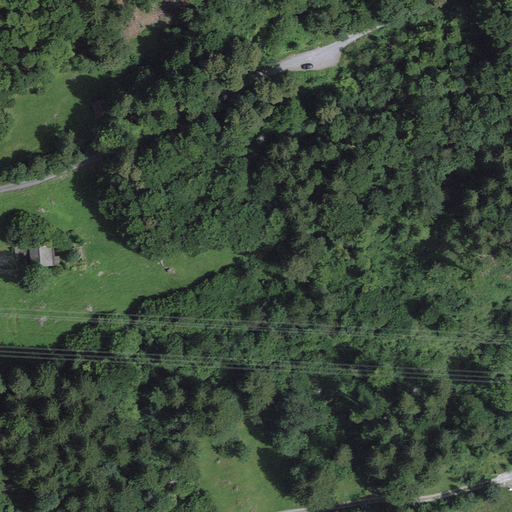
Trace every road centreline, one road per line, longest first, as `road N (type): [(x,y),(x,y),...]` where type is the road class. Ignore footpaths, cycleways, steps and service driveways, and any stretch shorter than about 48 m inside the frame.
road 1 (track): [(0,166),(98,126),(274,15),(335,0)]
road 2 (unclassified): [(284,68),(145,141),(0,190)]
road 3 (track): [(299,511),(435,498),(511,475)]
road 4 (track): [(437,0),(284,68)]
